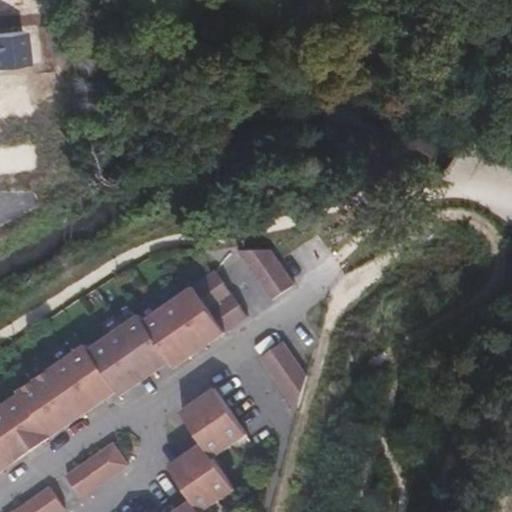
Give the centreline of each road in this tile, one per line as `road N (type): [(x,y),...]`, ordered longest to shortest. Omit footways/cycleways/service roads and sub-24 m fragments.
road 1 (track): [(268,511),(303,378),(329,308),(352,278),(409,225),(447,215),(488,230),(483,293),(386,315)]
road 2 (residential): [(233,352),(0,499)]
road 3 (residential): [(328,273),(233,352)]
